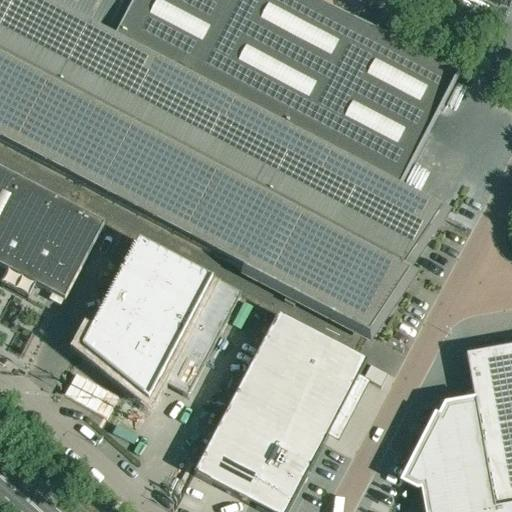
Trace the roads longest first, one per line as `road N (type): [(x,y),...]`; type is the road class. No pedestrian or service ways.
road 1 (unclassified): [(340,511),(466,285)]
road 2 (unclassified): [(150,511),(0,380)]
